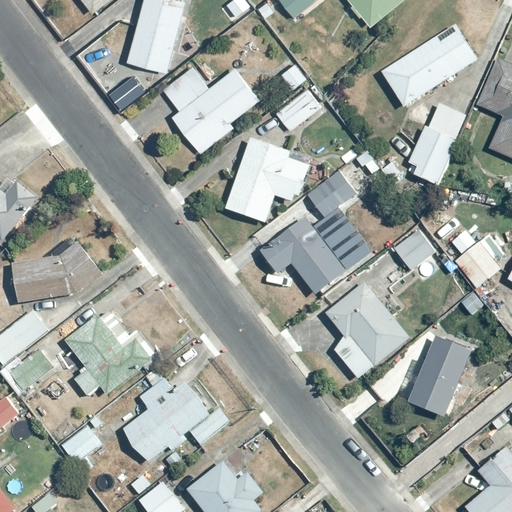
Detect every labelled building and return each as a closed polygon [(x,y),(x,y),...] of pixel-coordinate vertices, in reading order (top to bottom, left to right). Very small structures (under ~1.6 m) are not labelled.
[(82,0),(93,13),(110,0),(82,0)] [(188,0),(187,0),(147,0),(131,64),(169,74),(188,0)] [(318,1),(317,0),(280,0),(294,18),(318,1)] [(348,0),(371,28),(405,0),(348,0)] [(384,75),(406,109),(480,61),(458,27),(384,75)] [(307,77),(294,58),(279,69),(291,87),(307,77)] [(511,65),(500,60),(478,109),(502,119),(488,152),(511,162),(511,65)] [(181,111),(173,117),(202,155),(236,128),(232,123),(261,101),(236,69),(209,89),(193,68),(165,90),(181,111)] [(307,90),(276,114),(289,132),(321,108),(307,90)] [(428,127),(425,125),(409,162),(417,166),(414,174),(436,184),(467,114),(439,102),(428,127)] [(251,138),(225,211),(267,226),(277,197),(293,203),(296,195),(300,197),(311,167),(289,159),(291,153),(251,138)] [(294,264),(318,296),(375,253),(343,210),(361,196),(342,172),(310,196),(327,219),(314,229),(307,219),(262,253),(280,275),(294,264)] [(8,194),(0,187),(0,238),(5,242),(37,200),(16,184),(8,194)] [(471,227),(456,208),(435,225),(450,243),(471,227)] [(419,229),(395,248),(411,269),(435,251),(419,229)] [(479,242),(455,261),(476,288),(500,270),(479,242)] [(60,257),(16,264),(22,302),(77,293),(102,273),(78,243),(60,257)] [(412,340),(367,283),(327,314),(328,315),(344,338),(336,351),(360,381),(412,340)] [(474,290),(460,302),(472,317),(487,306),(474,290)] [(49,331),(32,309),(0,332),(0,360),(4,365),(49,331)] [(100,316),(68,340),(90,369),(75,380),(87,396),(101,386),(108,395),(154,361),(136,338),(124,348),(100,316)] [(473,352),(436,338),(410,404),(447,419),(473,352)] [(53,368),(39,349),(11,371),(25,389),(53,368)] [(174,391),(166,379),(140,397),(151,412),(126,430),(150,463),(214,416),(188,381),(174,391)] [(6,397),(0,401),(0,429),(20,414),(6,397)] [(102,444),(87,425),(62,444),(77,463),(102,444)] [(491,487),(466,509),(469,511),(511,511),(511,453),(508,448),(479,473),(491,487)] [(224,459),(186,488),(204,511),(263,511),(255,501),(264,494),(248,473),(239,480),(224,459)] [(155,480),(146,469),(129,482),(138,493),(155,480)] [(181,511),(185,509),(162,481),(139,500),(148,511),(181,511)] [(0,511),(11,511),(17,507),(0,486),(0,511)]
